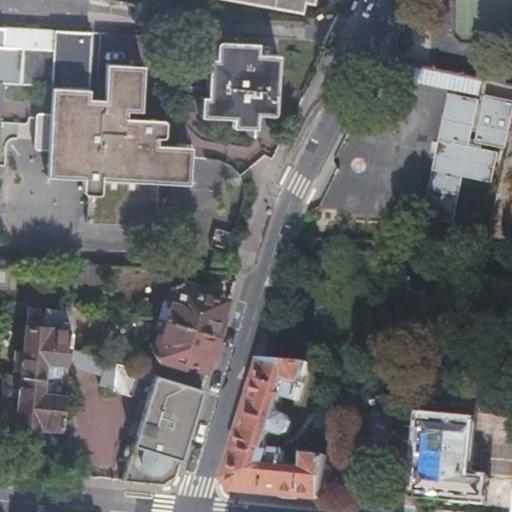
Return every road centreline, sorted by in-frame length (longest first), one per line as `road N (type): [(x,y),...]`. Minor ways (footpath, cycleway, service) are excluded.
road 1 (residential): [(395,0),(289,205),(184,510)]
road 2 (residential): [(184,510),(0,493)]
